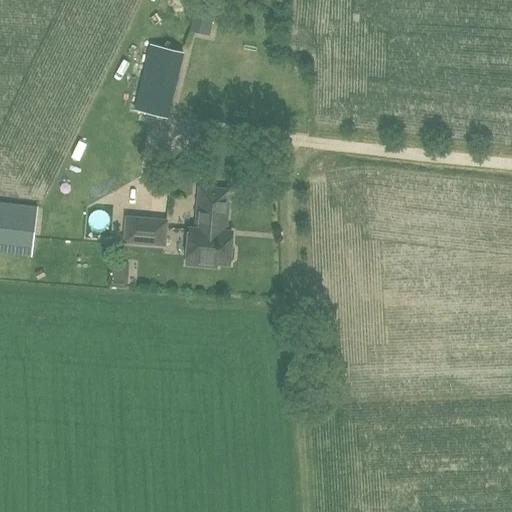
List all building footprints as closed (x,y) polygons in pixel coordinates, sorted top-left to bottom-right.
[(210,35),(217,0),(196,0),(189,31),(210,35)] [(167,119),(182,55),(149,47),(134,111),(167,119)] [(195,230),(224,232),(225,217),(227,217),(229,190),(199,188),(195,230)] [(0,254),(31,258),(37,207),(0,202),(0,254)] [(126,218),(124,242),(148,244),(150,220),(126,218)] [(166,221),(150,220),(148,244),(164,245),(166,221)] [(230,247),(231,234),(231,233),(224,232),(195,230),(190,229),(187,264),(216,267),(216,264),(229,265),(229,262),(233,259),(233,250),(230,247)] [(116,283),(132,283),(131,266),(115,267),(116,283)]
